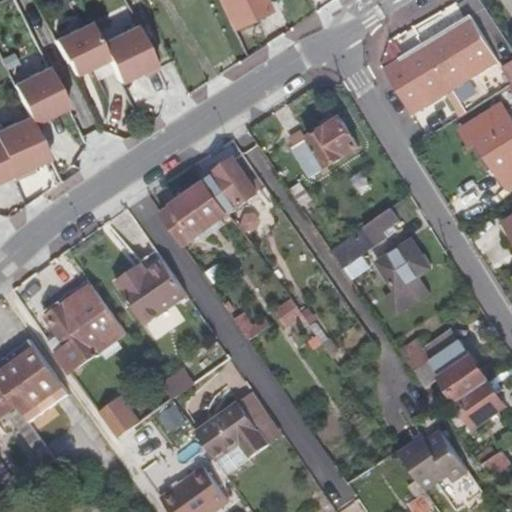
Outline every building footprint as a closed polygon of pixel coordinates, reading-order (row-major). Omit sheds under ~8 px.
[(218,0),(233,26),(270,7),(266,0),(218,0)] [(422,46),(450,90),(494,63),(466,19),(422,46)] [(77,75),(110,59),(102,43),(92,23),(56,40),(66,59),(68,58),(77,75)] [(145,77),(160,70),(139,25),(102,43),(110,59),(122,82),(143,72),(145,77)] [(422,46),(383,69),(399,93),(412,114),(450,90),(422,46)] [(34,49),(2,68),(11,83),(43,65),(34,49)] [(511,87),(511,62),(503,67),(511,87)] [(47,117),(69,106),(50,67),(14,85),(29,116),(35,128),(50,121),(47,117)] [(472,147),(478,143),(506,187),(511,183),(511,124),(500,105),(461,129),(472,147)] [(35,128),(29,116),(0,129),(0,148),(12,175),(14,179),(28,173),(26,168),(49,158),(35,128)] [(288,150),(306,182),(355,153),(337,122),(288,150)] [(0,179),(12,175),(0,148),(0,179)] [(221,174),(222,176),(205,188),(224,217),(255,197),(233,166),(221,174)] [(361,172),(349,181),(359,195),(371,186),(361,172)] [(287,192),(299,208),(306,202),(296,186),(287,192)] [(187,200),(211,234),(224,224),(221,219),(224,217),(205,188),(187,200)] [(162,218),(181,246),(198,235),(202,240),(211,234),(187,200),(162,218)] [(380,236),(397,225),(389,212),(328,251),(348,279),(363,269),(357,258),(383,241),(380,236)] [(239,217),(243,233),(260,229),(256,213),(239,217)] [(155,252),(148,243),(123,261),(130,270),(155,252)] [(385,302),(394,318),(427,297),(418,280),(432,271),(423,256),(420,258),(411,244),(376,266),(393,296),(385,302)] [(136,317),(179,287),(165,268),(155,252),(130,270),(123,261),(106,272),(136,317)] [(48,319),(92,288),(88,283),(44,314),(48,319)] [(129,340),(92,288),(48,319),(69,348),(56,357),(72,379),(129,340)] [(279,323),(291,315),(295,313),(287,301),(270,313),(279,323)] [(233,321),(249,344),(270,329),(264,320),(251,329),(242,315),(233,321)] [(282,328),(294,320),(291,315),(279,323),(282,328)] [(20,412),(29,425),(70,396),(31,342),(0,364),(0,384),(16,407),(20,412)] [(400,354),(414,375),(431,363),(417,342),(400,354)] [(460,342),(431,363),(460,404),(490,383),(460,342)] [(172,400),(189,388),(180,376),(164,388),(172,400)] [(490,383),(460,404),(477,429),(507,407),(490,383)] [(0,419),(16,407),(0,384),(0,419)] [(118,400),(98,414),(115,440),(136,425),(118,400)] [(270,446),(239,402),(196,433),(227,476),(270,446)] [(157,413),(164,435),(184,428),(177,406),(157,413)] [(20,412),(11,419),(48,470),(57,464),(29,425),(20,412)] [(438,437),(425,446),(422,441),(410,449),(398,458),(423,494),(447,478),(452,485),(466,475),(438,437)] [(491,450),(477,460),(481,466),(496,456),(491,450)] [(490,479),(510,466),(501,453),(496,456),(481,466),(490,479)] [(0,483),(9,497),(19,490),(0,463),(0,483)] [(202,464),(159,494),(171,511),(208,511),(227,499),(202,464)]
